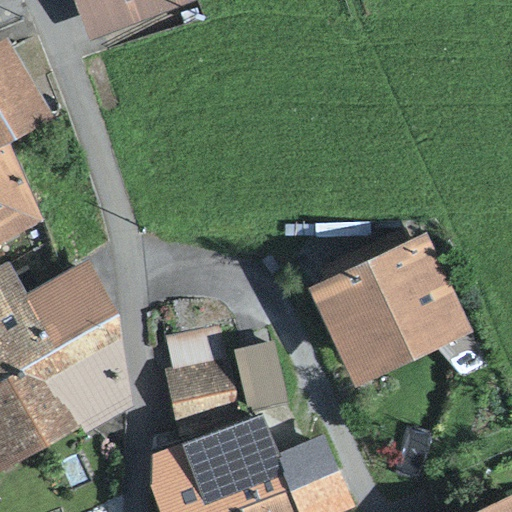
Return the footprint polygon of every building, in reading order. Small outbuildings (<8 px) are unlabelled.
[(89,0),(98,21),(153,0),(89,0)] [(0,146),(8,142),(29,130),(0,79),(0,146)] [(0,240),(43,220),(8,142),(0,146),(0,240)] [(362,363),(449,322),(406,231),(324,269),(335,293),(331,295),(362,363)] [(0,270),(0,380),(104,323),(113,318),(85,270),(22,306),(0,270)] [(0,453),(79,409),(87,424),(127,404),(123,372),(104,323),(0,380),(0,453)] [(252,407),(286,399),(273,345),(240,353),(252,407)] [(186,431),(237,420),(225,359),(173,370),(186,431)] [(181,511),(224,511),(288,488),(291,487),(261,422),(162,456),(181,511)] [(312,448),(280,460),(291,487),(301,511),(329,511),(337,509),(312,448)] [(300,511),(291,487),(288,488),(224,511),(300,511)]
